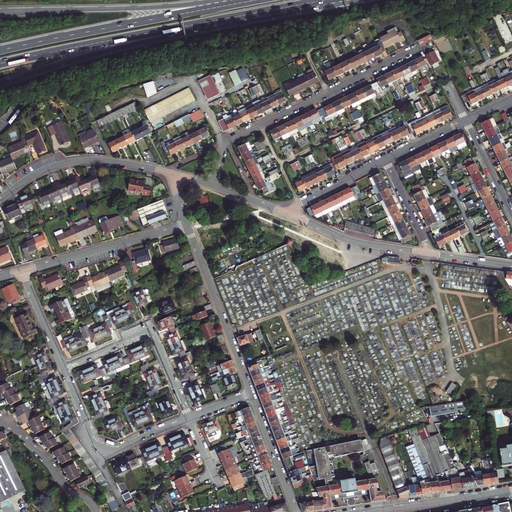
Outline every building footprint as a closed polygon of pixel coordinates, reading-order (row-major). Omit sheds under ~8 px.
[(379,38),(381,42),(384,48),(392,44),(392,43),(399,39),(400,41),(401,42),(405,40),(401,32),(399,33),(398,34),(396,30),(388,34),(379,38)] [(418,41),(418,43),(421,47),(433,41),(430,36),(418,41)] [(378,43),(380,46),(372,50),(376,58),(380,56),(384,54),(383,53),(386,52),(384,48),(381,42),(378,43)] [(376,58),(372,50),(364,54),(368,62),(372,60),(376,58)] [(490,59),(485,50),(481,52),(485,61),(490,59)] [(364,64),(368,62),(364,54),(362,51),(358,52),(360,56),(356,58),(360,66),(364,64)] [(430,54),(425,56),(431,67),(440,63),(434,52),(430,54)] [(416,61),(420,69),(421,72),(429,68),(423,57),(420,59),(416,61)] [(348,62),(353,70),(356,68),(360,66),(356,58),(348,62)] [(412,63),(408,65),(412,73),(420,69),(416,61),(412,63)] [(348,72),(353,70),(348,62),(341,66),(345,74),(348,72)] [(325,73),(330,81),(333,80),(337,78),(333,69),(330,64),(327,66),(329,71),(325,73)] [(406,80),(413,76),(412,73),(408,65),(405,67),(400,69),(404,77),(406,80)] [(333,69),(337,78),(340,76),(345,74),(341,66),(333,69)] [(397,71),(393,73),(397,81),(404,77),(400,69),(397,71)] [(500,74),(501,76),(506,87),(510,86),(511,84),(511,80),(508,73),(506,69),(499,73),(499,74),(500,74)] [(243,70),(238,73),(243,83),(248,80),(243,70)] [(229,76),(235,88),(241,85),(235,73),(229,76)] [(385,77),(389,85),(397,81),(393,73),(388,75),(385,77)] [(309,87),(305,78),(303,74),(299,76),(298,78),(294,80),(295,83),(300,93),(305,91),(304,90),(306,89),(309,87)] [(309,77),(305,78),(309,87),(310,88),(315,86),(314,85),(316,84),(319,83),(314,74),(309,77)] [(219,76),(213,79),(216,85),(222,82),(219,76)] [(496,83),(500,90),(503,89),(506,87),(501,76),(498,78),(499,81),(496,83)] [(211,77),(201,82),(211,101),(221,96),(211,77)] [(377,80),(378,83),(375,84),(379,93),(382,92),(390,88),(389,85),(385,77),(379,79),(377,80)] [(426,91),(425,88),(428,86),(425,80),(421,82),(424,86),(419,88),(422,93),(426,91)] [(487,83),(492,94),(496,92),(500,90),(496,83),(494,80),(487,83)] [(296,95),(300,93),(295,83),(286,88),(290,96),(293,95),(295,94),(296,95)] [(492,94),(487,83),(480,87),(485,97),(488,96),(492,94)] [(376,98),(375,95),(379,93),(375,84),(370,87),(363,90),(369,101),(376,98)] [(157,95),(154,85),(145,87),(148,99),(157,95)] [(480,87),(473,90),(478,101),(482,99),(485,97),(480,87)] [(360,102),(361,105),(369,101),(363,90),(360,92),(356,94),(360,102)] [(468,100),(471,104),(473,103),(478,101),(473,90),(460,96),(463,101),(465,101),(465,102),(468,100)] [(274,95),(280,105),(283,104),(287,102),(282,91),(274,95)] [(188,98),(185,92),(145,111),(151,124),(192,104),(188,98)] [(348,98),(352,106),(360,102),(356,94),(352,95),(348,98)] [(276,107),(280,105),(274,95),(267,99),(272,109),(276,107)] [(340,101),(344,110),(352,106),(348,98),(345,99),(340,101)] [(267,99),(260,102),(265,113),(268,111),(272,109),(267,99)] [(252,105),(253,106),(258,116),(261,115),(265,113),(260,102),(259,101),(252,105)] [(337,103),(332,105),(338,117),(346,113),(344,110),(340,101),(337,103)] [(326,120),(327,122),(338,117),(332,105),(327,108),(321,111),(326,120)] [(246,110),(251,120),(254,118),(258,116),(253,106),(246,110)] [(447,106),(440,110),(446,120),(449,118),(452,117),(447,106)] [(247,122),(251,120),(246,110),(239,113),(244,123),(247,122)] [(314,112),(309,114),(315,126),(326,120),(321,111),(318,113),(316,110),(314,112)] [(440,110),(433,113),(439,124),(442,122),(446,120),(440,110)] [(206,118),(202,111),(191,116),(193,121),(194,123),(206,118)] [(231,117),(236,127),(240,125),(244,123),(239,113),(231,117)] [(433,113),(427,117),(432,127),(435,125),(439,124),(433,113)] [(315,126),(309,114),(305,116),(301,118),(307,130),(315,126)] [(190,116),(183,120),(185,125),(193,121),(191,116),(190,116)] [(223,120),(217,123),(223,134),(233,129),(236,127),(231,117),(227,119),(226,117),(223,118),(223,120)] [(427,117),(419,120),(425,131),(428,129),(432,127),(427,117)] [(300,133),(307,130),(301,118),(297,120),(294,122),(298,130),(300,133)] [(493,127),(489,119),(481,123),(483,127),(485,131),(493,127)] [(185,125),(183,120),(175,123),(176,126),(178,129),(185,125)] [(419,120),(410,125),(414,133),(416,132),(417,135),(420,133),(425,131),(419,120)] [(64,146),(63,144),(68,142),(60,122),(47,128),(51,136),(55,134),(57,139),(60,146),(61,145),(62,147),(64,146)] [(298,130),(294,122),(290,124),(286,125),(290,134),(298,130)] [(138,126),(140,130),(144,138),(148,137),(152,135),(146,123),(138,126)] [(408,136),(413,134),(409,126),(407,123),(397,129),(402,139),(408,136)] [(109,125),(101,129),(104,135),(112,131),(109,125)] [(278,129),(282,138),(290,134),(286,125),(282,127),(278,129)] [(497,135),(493,127),(485,131),(487,135),(488,139),(497,135)] [(94,148),(97,146),(97,144),(99,143),(101,142),(95,129),(87,133),(94,148)] [(211,137),(207,129),(199,133),(203,141),(208,139),(211,137)] [(275,142),(282,138),(278,129),(274,131),(271,133),(275,142)] [(389,132),(389,133),(394,143),(398,141),(402,139),(397,129),(389,132)] [(140,140),(144,138),(140,130),(133,134),(137,142),(140,140)] [(200,143),(203,141),(199,133),(198,131),(190,134),(195,145),(200,143)] [(45,151),(38,135),(37,132),(33,133),(25,137),(24,137),(27,146),(32,144),(34,149),(35,152),(36,155),(42,152),(45,151)] [(94,148),(87,133),(79,137),(85,150),(88,149),(90,148),(90,149),(94,148)] [(381,137),(386,147),(391,145),(394,143),(389,133),(381,137)] [(125,137),(129,146),(133,144),(137,142),(133,134),(125,137)] [(182,138),(187,149),(191,147),(195,145),(190,134),(182,138)] [(456,137),(452,139),(456,147),(457,149),(458,151),(466,147),(464,143),(465,142),(462,136),(460,136),(460,135),(456,137)] [(497,135),(488,139),(490,142),(492,146),(501,142),(497,135)] [(373,140),(378,151),(383,149),(386,147),(381,137),(381,136),(373,140)] [(26,155),(30,153),(27,146),(24,137),(20,139),(21,141),(16,144),(20,154),(21,155),(25,153),(26,155)] [(125,137),(117,141),(121,149),(126,147),(129,146),(125,137)] [(174,141),(180,153),(184,151),(187,149),(182,138),(182,137),(174,141)] [(456,147),(452,139),(448,141),(444,142),(449,151),(456,147)] [(365,144),(371,155),(375,153),(378,151),(373,140),(365,144)] [(117,141),(109,145),(113,153),(118,151),(121,149),(117,141)] [(167,145),(173,156),(176,155),(180,153),(174,141),(167,145)] [(496,154),(504,150),(506,149),(502,141),(501,142),(492,146),(494,150),(496,154)] [(440,144),(437,146),(441,154),(442,157),(444,156),(445,157),(447,157),(448,157),(449,155),(448,154),(450,153),(449,151),(444,142),(440,144)] [(16,144),(6,147),(9,155),(11,159),(18,156),(18,155),(19,154),(20,154),(16,144)] [(240,153),(242,157),(252,152),(248,144),(238,149),(240,153)] [(358,148),(363,158),(367,156),(371,155),(365,144),(358,148)] [(433,148),(429,150),(433,158),(441,154),(437,146),(433,148)] [(286,156),(290,154),(287,148),(282,150),(286,156)] [(351,152),(356,162),(360,160),(363,158),(358,148),(351,152)] [(427,165),(435,161),(433,158),(429,150),(425,152),(421,154),(426,162),(427,165)] [(500,161),(508,157),(504,150),(496,154),(498,158),(500,161)] [(256,159),(252,152),(242,157),(244,161),(245,164),(256,159)] [(351,152),(343,156),(348,166),(352,164),(356,162),(351,152)] [(414,157),(418,166),(426,162),(421,154),(418,156),(414,157)] [(0,158),(0,159),(4,170),(8,168),(14,166),(11,159),(9,155),(0,158)] [(343,156),(334,160),(339,170),(343,168),(348,166),(343,156)] [(508,157),(500,161),(502,166),(503,169),(511,164),(511,158),(511,156),(508,157)] [(304,159),(308,166),(313,164),(309,157),(304,159)] [(411,159),(407,161),(411,169),(412,172),(413,174),(420,170),(418,166),(414,157),(411,159)] [(247,168),(249,171),(259,166),(256,159),(245,164),(247,168)] [(411,169),(407,161),(402,164),(398,166),(400,169),(397,170),(399,175),(402,181),(406,179),(404,176),(412,172),(411,169)] [(334,163),(323,168),(329,179),(334,176),(336,175),(334,173),(338,171),(334,163)] [(474,165),(472,163),(466,166),(463,167),(463,168),(464,170),(467,169),(471,176),(479,172),(476,164),(474,165)] [(511,164),(503,169),(505,173),(507,177),(511,174),(511,164)] [(263,173),(259,166),(249,171),(251,175),(252,178),(261,173),(263,173)] [(317,172),(322,182),(326,181),(329,179),(323,168),(317,172)] [(88,173),(90,179),(88,179),(84,181),(89,191),(98,187),(91,171),(88,173)] [(310,175),(315,186),(319,184),(322,182),(317,172),(310,175)] [(474,183),(483,179),(481,176),(479,172),(471,176),(474,183)] [(261,173),(252,178),(254,181),(256,185),(265,181),(261,173)] [(384,178),(381,173),(370,179),(374,187),(385,181),(384,178)] [(303,182),(307,190),(311,188),(315,186),(310,175),(302,179),(303,182)] [(65,185),(69,196),(78,192),(73,179),(72,176),(68,177),(70,182),(68,183),(64,184),(65,185)] [(76,178),(73,179),(78,192),(80,195),(89,191),(84,181),(81,183),(78,184),(76,178)] [(143,187),(144,182),(136,181),(129,179),(127,190),(141,193),(141,195),(149,196),(151,188),(143,187)] [(485,184),(483,179),(474,183),(471,185),(475,193),(478,192),(487,187),(485,184)] [(263,191),(267,189),(270,194),(274,192),(268,180),(265,181),(256,185),(258,189),(260,192),(263,191)] [(385,181),(374,187),(373,187),(377,195),(377,194),(389,189),(387,186),(385,181)] [(296,185),(300,193),(304,192),(307,190),(303,182),(296,185)] [(57,192),(60,200),(69,196),(65,185),(61,187),(59,187),(58,184),(54,185),(57,192)] [(60,200),(57,192),(54,185),(50,187),(52,191),(50,192),(47,193),(51,204),(60,200)] [(422,188),(421,189),(414,192),(416,195),(414,196),(415,197),(418,204),(430,198),(425,187),(422,188)] [(489,191),(487,187),(478,192),(482,199),(490,195),(489,191)] [(359,199),(357,195),(354,189),(351,191),(350,190),(348,191),(342,194),(347,202),(354,198),(355,201),(359,199)] [(391,193),(389,189),(377,194),(381,202),(392,196),(391,193)] [(35,194),(42,208),(51,204),(47,193),(44,194),(41,195),(40,192),(35,194)] [(339,196),(335,198),(339,206),(347,202),(342,194),(339,196)] [(492,199),(490,195),(482,199),(479,200),(482,208),(486,207),(494,203),(492,199)] [(395,200),(392,196),(381,202),(385,210),(385,209),(396,204),(395,200)] [(32,209),(28,200),(27,197),(24,199),(15,203),(17,206),(19,212),(23,210),(24,213),(26,212),(32,209)] [(331,199),(327,201),(331,210),(339,206),(335,198),(331,199)] [(430,198),(418,204),(420,207),(422,211),(430,207),(429,204),(432,202),(430,198)] [(158,220),(167,217),(165,210),(161,200),(126,213),(128,218),(129,220),(139,216),(142,226),(158,220)] [(323,203),(320,205),(324,213),(331,210),(327,201),(323,203)] [(496,207),(494,203),(486,207),(490,215),(498,211),(496,207)] [(398,208),(396,204),(385,209),(389,218),(400,212),(398,208)] [(324,213),(320,205),(315,207),(320,215),(324,213)] [(430,207),(422,211),(423,213),(425,218),(437,212),(433,205),(430,207)] [(10,211),(9,211),(13,222),(22,218),(19,212),(17,206),(11,209),(9,209),(10,211)] [(320,215),(315,207),(312,209),(308,211),(311,218),(312,218),(315,216),(316,217),(320,215)] [(4,213),(8,224),(13,222),(9,211),(4,213)] [(491,224),(502,218),(500,215),(498,211),(490,215),(490,216),(488,217),(491,224)] [(388,218),(392,225),(404,219),(402,216),(400,212),(389,218),(388,218)] [(437,212),(425,218),(428,223),(429,225),(430,224),(432,227),(437,225),(442,222),(437,212)] [(115,230),(122,226),(118,218),(111,221),(115,230)] [(494,231),(506,226),(504,222),(502,218),(491,224),(494,231)] [(86,219),(80,222),(87,236),(96,232),(91,221),(87,222),(86,219)] [(110,231),(110,232),(112,231),(115,230),(111,221),(108,222),(107,220),(105,219),(102,220),(108,235),(109,234),(108,232),(109,232),(110,231)] [(406,224),(404,219),(392,225),(396,232),(408,227),(406,224)] [(99,221),(98,223),(103,234),(102,234),(103,236),(104,236),(104,237),(108,235),(102,220),(99,221)] [(81,240),(80,239),(87,236),(80,222),(79,222),(80,226),(76,227),(76,226),(72,228),(72,229),(78,241),(78,242),(81,240)] [(461,222),(454,225),(456,229),(459,236),(463,234),(466,232),(461,222)] [(508,230),(506,226),(494,231),(498,239),(509,233),(508,230)] [(408,227),(396,232),(400,241),(401,240),(402,244),(412,239),(410,236),(412,235),(410,233),(408,227)] [(69,244),(78,241),(72,229),(69,230),(70,232),(64,234),(69,244)] [(449,232),(452,239),(456,238),(459,236),(456,229),(449,232)] [(53,235),(59,249),(69,244),(64,234),(62,235),(61,231),(53,235)] [(433,236),(438,246),(442,244),(445,243),(442,235),(441,233),(440,232),(433,236)] [(442,235),(445,243),(449,241),(452,239),(449,232),(442,235)] [(502,246),(511,241),(511,238),(511,237),(509,233),(498,239),(502,246)] [(38,239),(32,242),(36,251),(40,249),(42,248),(43,249),(47,247),(42,236),(38,238),(38,239)] [(28,255),(28,254),(31,253),(36,251),(32,242),(31,239),(26,241),(27,244),(24,245),(25,247),(24,247),(27,256),(28,255)] [(165,245),(161,246),(163,253),(178,248),(176,239),(169,241),(164,243),(165,245)] [(511,241),(502,246),(507,258),(511,255),(511,241)] [(5,247),(0,248),(0,256),(2,261),(10,258),(5,247)] [(149,262),(147,251),(137,254),(142,264),(149,262)] [(135,265),(142,264),(137,254),(132,255),(133,258),(134,263),(132,263),(137,273),(135,265)] [(196,266),(194,261),(184,265),(185,270),(196,266)] [(123,276),(122,274),(125,272),(121,263),(118,265),(119,267),(113,269),(118,279),(123,276)] [(113,269),(104,273),(109,283),(118,279),(113,269)] [(104,273),(95,277),(99,287),(107,283),(109,283),(104,273)] [(41,279),(38,281),(42,290),(45,289),(47,292),(62,286),(57,275),(49,279),(43,282),(41,279)] [(89,277),(84,279),(89,289),(93,287),(94,289),(99,287),(95,277),(90,279),(89,277)] [(76,297),(86,293),(85,290),(89,289),(84,279),(81,281),(82,283),(78,285),(72,287),(76,297)] [(107,283),(99,287),(101,292),(110,288),(107,283)] [(206,292),(203,285),(196,287),(199,295),(206,292)] [(17,305),(12,296),(9,289),(5,291),(0,293),(0,297),(4,307),(8,305),(9,308),(10,308),(17,305)] [(140,292),(131,296),(136,309),(140,307),(145,305),(140,292)] [(173,299),(159,305),(162,310),(163,315),(177,309),(173,299)] [(55,313),(56,316),(70,310),(66,301),(49,308),(50,312),(54,310),(55,313)] [(132,313),(129,304),(125,306),(125,307),(121,309),(122,310),(118,311),(123,322),(128,320),(131,319),(129,314),(132,313)] [(123,322),(118,311),(117,309),(105,314),(106,318),(108,323),(112,321),(114,326),(117,325),(123,322)] [(71,323),(74,321),(73,319),(74,319),(70,310),(56,316),(58,319),(59,321),(55,322),(57,327),(71,321),(71,323)] [(205,311),(192,316),(194,322),(208,316),(207,314),(206,311),(205,311)] [(169,329),(171,332),(177,330),(172,317),(160,322),(163,328),(164,331),(169,329)] [(26,318),(15,323),(17,328),(29,323),(26,318)] [(104,323),(95,326),(100,338),(107,336),(109,334),(107,329),(110,328),(108,323),(106,318),(103,319),(104,323)] [(214,334),(215,333),(213,328),(212,328),(212,327),(211,326),(212,325),(209,319),(197,324),(200,329),(203,329),(206,336),(207,337),(214,334)] [(17,328),(21,335),(32,330),(31,328),(29,323),(17,328)] [(81,327),(86,338),(90,337),(92,342),(95,340),(100,338),(95,326),(87,330),(85,326),(81,327)] [(83,340),(86,338),(81,327),(78,328),(80,333),(71,337),(76,349),(82,346),(85,345),(83,340)] [(172,336),(167,338),(169,342),(171,346),(182,341),(181,338),(184,336),(180,328),(177,330),(171,332),(172,336)] [(34,329),(32,330),(21,335),(24,342),(37,336),(34,329)] [(261,343),(265,341),(260,330),(256,332),(261,343)] [(217,341),(218,344),(219,348),(221,351),(222,354),(223,358),(230,355),(229,351),(228,348),(226,345),(225,341),(224,338),(222,335),(221,331),(215,333),(214,334),(215,338),(217,341)] [(251,334),(238,339),(238,341),(240,346),(253,341),(251,334)] [(67,352),(76,349),(71,337),(70,335),(62,339),(63,341),(59,342),(62,349),(65,347),(66,350),(67,352)] [(186,340),(182,341),(188,353),(189,353),(191,352),(186,340)] [(180,353),(181,356),(188,353),(182,341),(171,346),(173,352),(175,355),(180,353)] [(145,347),(136,351),(141,362),(141,364),(145,362),(145,360),(149,358),(150,358),(148,353),(145,347)] [(28,362),(31,361),(35,369),(47,364),(44,359),(43,356),(38,358),(35,351),(30,354),(29,355),(30,357),(27,358),(28,362)] [(128,367),(141,362),(136,351),(131,353),(127,354),(129,359),(126,361),(128,367)] [(179,366),(181,370),(193,365),(188,353),(181,356),(183,360),(178,362),(179,366)] [(112,361),(118,375),(130,370),(128,367),(126,361),(122,362),(120,357),(118,359),(112,361)] [(255,361),(247,364),(249,368),(255,365),(258,364),(263,362),(262,359),(255,362),(255,361)] [(103,365),(105,370),(102,371),(104,377),(112,374),(114,378),(118,376),(118,375),(112,361),(107,363),(103,365)] [(215,361),(206,365),(208,370),(217,367),(215,361)] [(233,361),(218,367),(220,372),(235,367),(234,364),(233,361)] [(260,369),(264,367),(265,367),(263,362),(258,364),(255,365),(249,368),(250,371),(251,372),(260,369)] [(47,364),(35,369),(40,381),(47,378),(45,375),(50,372),(49,369),(47,364)] [(190,377),(192,381),(198,378),(193,365),(181,370),(183,375),(185,379),(190,377)] [(236,370),(235,367),(220,372),(222,378),(223,378),(234,374),(237,373),(236,370)] [(264,367),(260,369),(251,372),(252,375),(253,377),(261,374),(265,372),(266,372),(264,367)] [(102,371),(98,373),(96,368),(93,369),(88,371),(92,383),(104,377),(102,371)] [(83,387),(92,383),(88,371),(78,375),(81,382),(83,387)] [(144,377),(147,385),(160,380),(158,375),(156,372),(150,374),(148,371),(142,373),(139,375),(141,378),(144,377)] [(265,372),(261,374),(253,377),(253,379),(254,382),(263,378),(267,376),(266,372),(265,372)] [(234,374),(223,378),(226,388),(231,386),(238,384),(234,374)] [(190,391),(192,394),(204,389),(200,382),(203,380),(202,376),(198,378),(192,381),(193,384),(188,386),(190,391)] [(267,376),(263,378),(254,382),(255,384),(256,386),(265,383),(269,381),(267,376)] [(47,378),(40,381),(45,393),(57,387),(55,383),(53,379),(48,381),(47,378)] [(269,381),(265,383),(256,386),(257,389),(258,391),(267,387),(271,386),(270,383),(275,381),(276,384),(279,383),(280,382),(280,381),(279,378),(276,378),(269,381)] [(147,395),(148,398),(158,394),(157,391),(163,388),(162,384),(160,380),(147,385),(151,393),(147,395)] [(0,392),(1,392),(2,394),(12,389),(8,382),(3,385),(0,386),(0,392)] [(452,383),(447,391),(451,393),(456,385),(452,383)] [(271,386),(267,387),(258,391),(259,393),(260,395),(269,392),(273,390),(271,386)] [(57,387),(45,393),(51,406),(58,403),(56,399),(61,397),(59,392),(57,387)] [(4,398),(5,397),(6,399),(16,394),(13,388),(12,389),(2,394),(3,396),(4,398)] [(99,392),(94,394),(95,398),(89,400),(91,405),(93,409),(105,404),(101,395),(111,391),(109,388),(103,391),(102,390),(99,392)] [(206,388),(204,389),(192,394),(195,402),(201,400),(207,397),(206,394),(208,393),(206,388)] [(269,392),(260,395),(261,398),(261,400),(271,396),(274,395),(273,390),(269,392)] [(18,394),(16,394),(6,399),(7,401),(8,403),(10,402),(11,405),(21,400),(18,394)] [(264,407),(265,409),(274,406),(277,404),(276,402),(281,400),(282,402),(284,401),(285,401),(287,400),(285,396),(282,397),(272,401),(263,404),(264,407)] [(171,406),(168,399),(157,404),(163,416),(173,412),(171,406)] [(430,416),(466,411),(464,401),(429,406),(430,416)] [(16,411),(15,412),(16,415),(17,418),(31,412),(29,407),(30,407),(28,403),(15,409),(16,411)] [(58,403),(51,406),(56,417),(67,411),(65,407),(64,404),(59,406),(58,403)] [(274,406),(265,409),(266,411),(266,413),(275,410),(279,409),(281,408),(279,403),(277,404),(274,406)] [(103,417),(109,415),(105,404),(93,409),(95,413),(96,416),(102,414),(103,417)] [(149,417),(153,415),(149,407),(137,412),(143,426),(148,423),(151,422),(149,417)] [(250,407),(235,413),(237,418),(238,417),(252,412),(251,410),(250,407)] [(139,427),(143,426),(137,412),(128,416),(125,408),(121,410),(128,425),(132,424),(134,429),(139,427)] [(279,409),(275,410),(266,413),(268,416),(268,418),(280,413),(279,409)] [(56,417),(59,424),(71,419),(69,416),(67,411),(56,417)] [(22,422),(23,425),(27,423),(32,421),(30,416),(32,415),(31,412),(17,418),(18,420),(19,423),(22,422)] [(253,415),(252,412),(238,417),(239,420),(236,421),(237,423),(241,422),(254,417),(253,415)] [(282,418),(280,413),(268,418),(269,421),(270,423),(279,419),(282,418)] [(29,427),(30,426),(31,428),(41,423),(39,417),(32,421),(27,423),(28,426),(29,427)] [(241,422),(242,427),(256,422),(255,420),(254,417),(241,422)] [(279,419),(270,423),(271,425),(272,427),(281,424),(284,423),(282,418),(279,419)] [(117,419),(104,424),(108,434),(115,432),(121,429),(117,419)] [(210,421),(203,424),(207,434),(208,437),(217,433),(216,431),(221,429),(216,419),(210,421)] [(256,422),(242,427),(241,427),(243,432),(258,426),(257,424),(256,422)] [(441,434),(450,453),(458,449),(447,422),(436,424),(439,431),(441,434)] [(44,429),(41,423),(31,428),(30,429),(31,431),(31,433),(33,432),(34,434),(44,429)] [(284,423),(281,424),(272,427),(273,430),(273,432),(282,428),(286,427),(284,423)] [(70,429),(67,426),(61,430),(63,433),(63,434),(65,436),(67,439),(69,442),(69,443),(71,445),(73,448),(75,450),(75,451),(77,454),(80,457),(81,458),(82,460),(84,463),(86,466),(88,469),(90,472),(92,474),(92,475),(94,477),(96,480),(103,476),(102,476),(101,473),(99,470),(96,467),(94,464),(92,462),(90,458),(88,455),(86,452),(84,449),(81,446),(80,443),(77,441),(75,438),(73,434),(71,432),(69,429),(70,429)] [(243,437),(245,436),(259,431),(259,429),(258,426),(243,432),(241,432),(243,437)] [(286,427),(282,428),(273,432),(274,434),(275,436),(284,433),(287,432),(286,427)] [(422,464),(430,484),(432,493),(436,493),(441,492),(440,482),(437,476),(419,431),(417,427),(408,430),(412,438),(414,444),(422,464)] [(440,482),(441,492),(448,491),(453,490),(452,481),(451,477),(438,446),(434,437),(433,433),(428,435),(425,429),(419,431),(437,476),(445,472),(446,476),(447,481),(440,482)] [(403,432),(407,440),(412,438),(408,430),(403,432)] [(247,441),(261,436),(261,434),(259,431),(245,436),(247,441)] [(287,432),(284,433),(275,436),(276,438),(277,441),(286,437),(289,436),(287,432)] [(41,443),(43,442),(44,444),(53,439),(50,433),(39,438),(40,440),(41,443)] [(457,469),(456,468),(450,453),(441,434),(434,437),(438,446),(451,477),(452,481),(453,490),(458,489),(464,488),(462,481),(458,468),(457,469)] [(194,447),(190,439),(187,440),(184,435),(180,437),(175,439),(180,450),(189,446),(190,449),(194,447)] [(261,436),(247,441),(249,446),(249,445),(263,440),(262,438),(261,436)] [(286,437),(277,441),(278,443),(279,445),(288,442),(291,441),(289,436),(286,437)] [(409,486),(399,460),(389,436),(383,438),(381,448),(391,474),(401,498),(406,497),(411,497),(409,486)] [(288,442),(279,445),(279,448),(280,450),(289,447),(292,445),(292,443),(296,441),(297,444),(301,442),(300,439),(299,437),(298,438),(291,440),(291,441),(288,442)] [(56,438),(53,439),(44,444),(45,447),(46,448),(48,447),(49,449),(59,445),(56,438)] [(167,442),(169,447),(165,449),(167,455),(170,462),(174,461),(171,453),(180,450),(175,439),(170,441),(167,442)] [(251,450),(265,445),(264,443),(263,440),(249,445),(251,450)] [(330,458),(332,456),(332,455),(335,454),(335,457),(366,451),(365,450),(364,446),(362,441),(361,440),(307,451),(307,454),(315,453),(319,473),(312,475),(313,476),(314,480),(325,478),(327,485),(317,487),(318,491),(325,509),(333,508),(332,500),(334,499),(343,498),(344,501),(347,500),(347,503),(350,506),(352,505),(354,505),(356,502),(356,499),(359,498),(359,496),(369,494),(371,494),(372,502),(387,500),(380,487),(375,476),(371,464),(370,461),(365,463),(369,475),(372,474),(373,478),(356,481),(355,473),(345,474),(346,480),(341,481),(342,483),(330,485),(330,480),(334,480),(333,476),(336,476),(335,473),(333,474),(332,471),(334,470),(334,467),(331,468),(331,463),(333,463),(332,460),(330,461),(329,458),(330,458)] [(499,449),(500,450),(503,466),(510,465),(511,464),(511,442),(511,443),(509,445),(507,446),(507,443),(500,444),(498,446),(499,449)] [(421,483),(423,495),(427,494),(432,493),(430,484),(422,464),(414,444),(407,447),(420,481),(421,483)] [(150,449),(155,460),(156,462),(165,459),(167,464),(170,462),(167,455),(165,449),(162,450),(159,445),(156,446),(150,449)] [(265,445),(251,450),(250,450),(252,455),(253,455),(267,450),(266,448),(265,445)] [(294,450),(292,445),(289,447),(280,450),(281,452),(282,455),(294,450)] [(55,458),(57,457),(58,459),(68,454),(65,447),(53,453),(54,455),(55,458)] [(220,459),(222,463),(235,458),(239,457),(235,447),(231,449),(218,454),(220,459)] [(22,493),(27,490),(7,449),(0,452),(0,501),(1,503),(13,497),(22,493)] [(141,458),(143,465),(145,470),(152,468),(150,464),(156,462),(155,460),(150,449),(145,451),(142,452),(144,457),(141,458)] [(267,450),(253,455),(254,459),(256,459),(269,454),(268,453),(267,450)] [(294,450),(282,455),(283,457),(284,459),(290,457),(297,454),(298,454),(296,450),(294,450)] [(62,464),(73,459),(70,453),(68,454),(58,459),(59,461),(60,463),(62,462),(62,464)] [(253,465),(270,459),(270,457),(269,454),(256,459),(257,462),(250,465),(250,466),(253,465)] [(141,458),(137,460),(135,455),(132,456),(127,458),(132,469),(143,465),(141,458)] [(289,473),(295,471),(290,457),(284,459),(287,467),(289,473)] [(117,475),(132,469),(127,458),(122,460),(123,462),(120,463),(118,464),(113,466),(117,475)] [(224,468),(226,472),(239,467),(235,458),(222,463),(224,468)] [(496,483),(499,483),(496,467),(495,458),(488,459),(488,461),(492,484),(496,483)] [(271,462),(270,459),(253,465),(254,470),(258,469),(272,464),(271,462)] [(482,470),(482,475),(484,485),(488,485),(492,484),(488,461),(488,459),(484,459),(484,461),(485,469),(484,469),(482,470)] [(303,460),(295,463),(297,470),(305,467),(303,460)] [(181,466),(185,475),(198,469),(196,465),(194,461),(181,466)] [(380,474),(376,463),(371,464),(375,476),(380,474)] [(67,475),(77,471),(74,464),(63,470),(64,473),(65,474),(66,473),(67,475)] [(260,473),(268,470),(274,468),(273,466),(272,464),(258,469),(260,473)] [(472,477),(477,486),(481,486),(484,485),(482,475),(477,475),(476,475),(470,467),(469,465),(466,467),(468,471),(472,477)] [(471,487),(477,486),(472,477),(466,478),(464,472),(463,472),(461,468),(461,467),(459,466),(456,468),(457,469),(458,468),(462,481),(464,488),(471,487)] [(228,477),(229,481),(242,475),(239,467),(226,472),(228,477)] [(290,476),(291,478),(301,475),(300,472),(307,470),(306,467),(305,467),(297,470),(295,471),(289,473),(290,476)] [(255,476),(258,483),(266,499),(273,497),(277,507),(270,508),(271,511),(284,511),(277,493),(274,487),(272,480),(268,470),(260,473),(254,475),(255,476)] [(67,478),(68,481),(69,480),(70,482),(80,477),(77,471),(67,475),(66,476),(67,478)] [(254,475),(253,471),(242,475),(229,481),(231,485),(233,489),(234,492),(245,488),(244,485),(248,483),(247,480),(255,476),(254,475)] [(293,482),(293,484),(300,481),(307,479),(308,478),(307,477),(306,478),(304,473),(301,475),(291,478),(293,482)] [(79,489),(90,483),(87,477),(78,481),(79,484),(77,485),(78,486),(79,489)] [(107,500),(109,505),(111,508),(112,511),(113,511),(120,509),(118,505),(116,501),(114,496),(112,494),(110,490),(108,486),(106,483),(107,482),(106,479),(104,477),(103,477),(96,481),(98,483),(98,485),(99,487),(102,492),(104,495),(105,498),(107,500)] [(173,482),(176,491),(189,486),(187,482),(186,477),(173,482)] [(274,487),(280,484),(278,478),(272,480),(274,487)] [(415,485),(417,496),(420,495),(423,495),(421,483),(420,481),(416,482),(414,482),(415,485)] [(180,500),(193,495),(191,491),(189,486),(176,491),(180,500)] [(121,492),(124,498),(131,495),(128,489),(121,492)] [(320,510),(325,509),(318,491),(312,492),(313,495),(314,498),(316,511),(320,510)] [(290,511),(284,493),(280,495),(279,492),(277,493),(284,511),(290,511)] [(306,496),(307,498),(308,499),(310,511),(313,511),(316,511),(314,498),(313,495),(306,496)] [(129,509),(137,505),(133,497),(132,496),(124,500),(129,509)] [(300,500),(304,511),(308,511),(310,511),(308,499),(300,500)] [(245,503),(245,505),(240,506),(240,511),(250,511),(250,508),(249,502),(245,503)] [(230,511),(230,506),(227,506),(226,503),(220,504),(221,509),(221,511),(230,511)] [(510,511),(509,503),(503,504),(499,505),(500,511),(510,511)]
